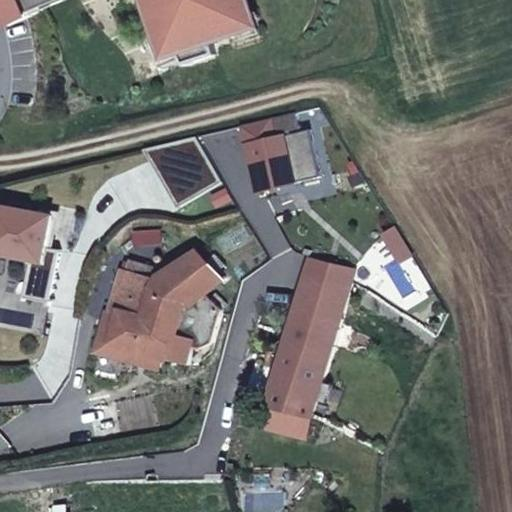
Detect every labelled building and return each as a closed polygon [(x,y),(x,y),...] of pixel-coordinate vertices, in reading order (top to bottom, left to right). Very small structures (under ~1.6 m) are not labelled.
[(0,0),(0,2),(10,26),(42,13),(39,8),(57,0),(158,0),(187,67),(220,56),(215,43),(231,37),(231,36),(228,28),(256,18),(250,0),(0,0)] [(256,18),(228,28),(231,36),(237,33),(240,41),(262,34),(256,18)] [(297,183),(323,177),(312,130),(276,138),(272,119),(245,125),(261,192),(290,185),(288,179),(295,177),(297,183)] [(50,248),(56,216),(0,205),(0,253),(34,260),(26,298),(53,303),(63,250),(50,248)] [(397,251),(400,249),(407,245),(397,227),(387,233),(397,251)] [(226,280),(206,247),(201,240),(158,268),(132,260),(129,271),(123,270),(112,308),(120,311),(113,344),(168,358),(193,365),(197,347),(205,349),(217,342),(225,309),(208,293),(226,280)] [(400,249),(406,259),(413,255),(407,245),(400,249)] [(348,263),(316,254),(310,275),(343,283),(348,263)] [(298,315),(272,407),(316,418),(353,287),(342,284),(343,283),(310,275),(298,315)] [(164,369),(168,358),(113,344),(120,311),(112,308),(102,352),(164,369)] [(265,343),(248,400),(272,407),(298,315),(291,312),(281,347),(265,343)]
